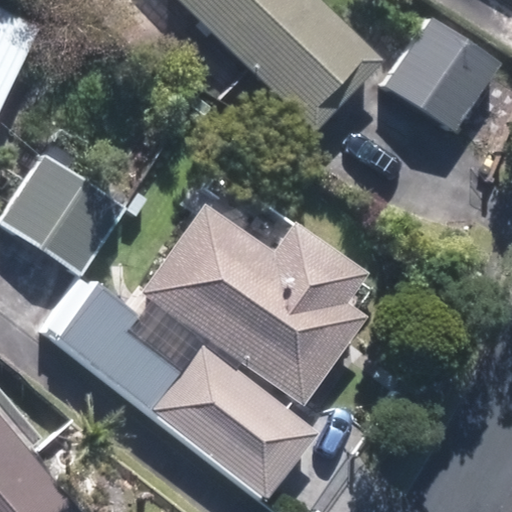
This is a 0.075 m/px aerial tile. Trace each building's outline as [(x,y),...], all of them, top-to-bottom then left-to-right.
[(319,0),(194,0),(307,112),(369,50),(319,0)] [(0,109),(39,41),(0,19),(0,109)] [(498,64),(433,23),(392,87),(457,128),(498,64)] [(45,155),(3,224),(80,272),(123,203),(45,155)] [(112,259),(59,330),(271,489),(319,426),(298,410),(368,316),(345,299),(365,273),(297,222),(274,253),(208,203),(147,285),(112,259)] [(89,511),(0,409),(0,511),(89,511)]
